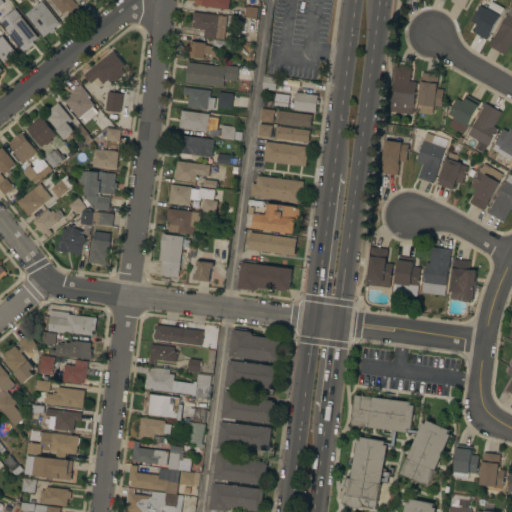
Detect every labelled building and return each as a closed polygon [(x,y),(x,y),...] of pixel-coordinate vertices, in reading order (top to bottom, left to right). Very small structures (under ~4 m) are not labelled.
[(32,7),(27,1),(28,0),(41,0),(60,23),(54,28),(55,29),(51,33),(49,31),(44,36),(25,14),(32,7)] [(73,0),(79,7),(66,18),(52,0),(73,0)] [(194,4),(194,0),(229,0),(229,9),(194,4)] [(450,0),(468,0),(464,8),(450,1),(450,0)] [(504,8),(487,39),(473,32),(477,24),(471,21),(480,5),(486,8),(490,1),(504,8)] [(247,6),(258,7),(256,18),(245,17),(247,6)] [(511,41),(505,55),(488,45),(490,41),(491,41),(507,13),(507,14),(511,7),(511,41)] [(0,21),(15,8),(38,37),(33,41),(34,43),(24,52),(6,30),(7,29),(0,21)] [(225,15),(222,39),(203,36),(204,29),(203,29),(200,29),(200,28),(194,27),(195,20),(192,20),(193,11),(225,15)] [(18,54),(12,59),(13,60),(7,65),(0,56),(0,36),(2,35),(18,54)] [(189,49),(188,49),(189,44),(190,44),(190,40),(205,42),(205,44),(209,45),(208,54),(204,53),(203,58),(189,56),(189,49)] [(113,50),(119,57),(115,61),(119,65),(117,67),(123,74),(111,83),(108,79),(94,91),(82,76),(113,50)] [(236,66),(185,63),(184,83),(222,85),(222,80),(236,81),(236,66)] [(411,66),(409,81),(416,82),(413,108),(397,106),(398,103),(391,102),(395,64),(411,66)] [(277,77),(275,90),(262,88),(263,76),(277,77)] [(437,84),(437,88),(444,89),(441,106),(435,105),(434,106),(432,106),(431,113),(421,112),(422,105),(418,104),(421,81),(437,84)] [(65,101),(70,96),(69,95),(72,92),(72,91),(80,84),(89,95),(87,96),(94,105),(92,106),(97,112),(85,122),(80,116),(78,117),(65,101)] [(214,90),(213,97),(218,97),(216,110),(206,108),(206,110),(203,110),(203,108),(194,107),(194,108),(192,108),(192,106),(186,106),(188,94),(183,94),(184,86),(214,90)] [(124,91),(122,105),(120,105),(119,112),(104,110),(106,89),(124,91)] [(231,92),(216,92),(216,107),(231,108),(231,92)] [(296,92),(318,95),(317,99),(319,100),(318,103),(317,103),(316,112),(294,109),(296,92)] [(449,125),(450,123),(449,122),(451,119),(452,120),(453,117),(448,114),(456,98),(463,101),(467,94),(480,102),(463,133),(449,125)] [(72,120),(68,123),(74,131),(72,132),(73,133),(71,135),(73,137),(68,141),(66,138),(65,139),(50,120),(49,121),(46,117),(51,113),(48,110),(58,102),(72,120)] [(483,106),(485,102),(501,111),(494,126),(497,128),(488,145),(487,145),(483,152),(474,147),(478,140),(468,134),(483,106)] [(260,120),(261,119),(260,119),(261,108),(274,109),(273,122),(260,120)] [(179,127),(181,110),(209,113),(209,116),(218,117),(217,129),(207,130),(179,127)] [(276,122),(277,116),(276,116),(277,110),(312,114),(311,127),(276,122)] [(27,127),(41,116),(43,117),(42,118),(56,135),(50,139),(51,140),(46,144),(45,143),(42,146),(27,127)] [(272,125),(271,134),(272,134),(272,136),(271,136),(271,137),(258,135),(259,124),(260,124),(260,123),(272,125)] [(89,134),(88,135),(92,139),(86,143),(83,139),(84,138),(75,128),(80,124),(89,134)] [(222,125),(235,126),(234,139),(220,138),(222,125)] [(310,130),(308,142),(274,138),(274,136),(273,136),(274,131),(275,131),(276,125),(310,130)] [(511,157),(511,159),(492,148),(495,144),(494,143),(502,128),(509,132),(511,126),(511,157)] [(106,139),(104,139),(104,136),(106,136),(107,128),(120,129),(119,141),(106,140),(106,139)] [(38,152),(27,161),(28,162),(25,164),(17,156),(18,155),(8,142),(21,132),(38,152)] [(422,164),(416,162),(423,140),(424,140),(427,132),(434,134),(431,143),(445,147),(433,183),(418,177),(422,164)] [(179,152),(181,134),(214,139),(212,156),(179,152)] [(381,172),(385,140),(402,142),(401,143),(408,144),(406,161),(399,160),(398,174),(381,172)] [(308,146),(306,166),(263,160),(265,141),(308,146)] [(16,164),(10,169),(11,171),(9,174),(7,171),(4,174),(1,170),(0,171),(0,148),(2,147),(16,164)] [(93,166),(93,161),(92,161),(92,157),(93,157),(94,151),(95,148),(116,150),(115,151),(118,151),(117,168),(93,166)] [(27,176),(28,176),(23,170),(30,165),(32,167),(37,163),(42,169),(46,165),(45,164),(47,163),(48,164),(50,163),(45,157),(56,149),(61,155),(62,154),(65,157),(51,169),(52,169),(43,177),(42,177),(35,183),(32,179),(30,180),(27,176)] [(437,184),(439,180),(438,180),(446,157),(447,158),(449,151),(459,155),(457,161),(462,163),(461,164),(468,166),(462,184),(455,182),(454,186),(453,186),(452,189),(437,184)] [(217,163),(218,153),(230,154),(230,157),(236,158),(236,164),(229,163),(229,164),(217,163)] [(210,164),(209,175),(196,174),(196,176),(198,177),(198,179),(196,179),(196,181),(175,178),(177,160),(210,164)] [(503,174),(498,181),(499,182),(484,210),(469,202),(476,189),(470,186),(479,171),(484,163),(503,174)] [(97,192),(97,195),(110,196),(109,209),(97,208),(93,207),(87,200),(88,200),(86,197),(86,191),(84,191),(85,186),(86,187),(87,171),(99,171),(99,172),(115,173),(114,181),(115,181),(115,183),(117,183),(117,188),(115,188),(114,194),(97,192)] [(0,188),(0,173),(5,179),(6,178),(11,184),(12,183),(14,186),(13,186),(14,188),(10,191),(9,190),(4,194),(0,188)] [(509,173),(511,174),(511,207),(504,221),(487,212),(509,173)] [(50,188),(67,175),(75,184),(58,198),(50,188)] [(304,181),(301,202),(250,196),(252,183),(256,183),(257,175),(304,181)] [(17,201),(40,183),(51,197),(28,216),(17,201)] [(171,184),(192,186),(191,188),(200,189),(200,187),(215,189),(214,199),(200,197),(200,200),(190,199),(190,200),(191,200),(191,203),(190,203),(189,205),(169,202),(171,184)] [(69,204),(78,197),(86,206),(77,214),(69,204)] [(204,199),(217,200),(216,212),(203,211),(204,199)] [(251,227),(253,213),(263,214),(263,213),(265,214),(266,203),(268,204),(268,202),(301,207),(299,221),(296,220),(294,233),(251,227)] [(91,208),(93,212),(91,224),(80,223),(82,210),(85,208),(91,208)] [(201,212),(199,227),(194,226),(193,234),(168,231),(170,219),(166,218),(168,208),(201,212)] [(48,209),(50,211),(52,209),(55,212),(59,209),(64,216),(49,228),(52,233),(49,236),(45,231),(43,233),(33,221),(48,209)] [(112,225),(92,223),(93,211),(113,213),(112,225)] [(58,243),(61,234),(63,228),(65,229),(67,225),(69,226),(70,223),(74,225),(73,227),(82,230),(80,235),(85,237),(79,255),(67,251),(66,253),(56,249),(58,243)] [(183,236),(181,254),(189,255),(188,264),(180,263),(178,277),(160,274),(161,261),(159,260),(162,232),(165,232),(165,234),(183,236)] [(297,238),(294,255),(260,250),(260,251),(256,251),(257,250),(248,249),(250,232),(297,238)] [(90,255),(89,254),(90,251),(91,251),(92,238),(96,239),(97,234),(104,234),(103,240),(110,241),(108,255),(109,256),(108,260),(109,260),(108,264),(101,263),(101,261),(101,262),(100,263),(99,263),(89,262),(90,255)] [(368,284),(369,279),(367,279),(372,246),(388,248),(386,263),(393,263),(390,287),(368,284)] [(422,292),(426,262),(430,262),(432,246),(451,249),(451,254),(450,254),(445,295),(422,292)] [(417,295),(394,292),(399,256),(414,258),(413,266),(421,267),(417,295)] [(473,302),(450,299),(451,291),(450,291),(454,258),(470,260),(469,269),(477,270),(473,302)] [(243,262),(243,259),(255,261),(255,263),(292,268),(290,289),(288,289),(287,291),(259,287),(259,290),(252,290),(251,292),(239,290),(239,288),(238,288),(242,262),(243,262)] [(214,262),(213,267),(211,267),(210,281),(193,279),(194,272),(198,273),(198,265),(197,265),(197,260),(214,262)] [(68,332),(68,333),(48,331),(50,310),(69,312),(69,314),(97,317),(95,330),(92,329),(92,335),(68,332)] [(203,330),(201,345),(154,339),(156,324),(203,330)] [(233,329),(234,329),(234,327),(246,328),(246,330),(251,331),(251,333),(253,333),(253,335),(284,339),(281,362),(273,361),(273,364),(262,363),(263,360),(242,357),(242,361),(280,366),(277,389),(239,384),(238,395),(276,400),(273,423),(235,418),(234,422),(272,427),(269,449),(267,448),(267,450),(231,445),(230,457),(266,461),(265,463),(268,463),(265,485),(227,480),(226,484),(264,488),(261,511),(231,507),(230,510),(228,509),(228,511),(223,510),(223,511),(211,511),(211,509),(210,509),(233,329)] [(41,342),(43,331),(56,333),(55,344),(41,342)] [(19,342),(28,334),(37,345),(28,353),(25,349),(20,352),(28,361),(34,367),(30,370),(34,375),(24,383),(4,360),(6,358),(4,356),(5,354),(4,352),(8,349),(8,350),(15,345),(18,349),(22,346),(19,342)] [(75,357),(74,358),(68,357),(69,350),(71,351),(71,350),(73,350),(74,340),(91,342),(90,348),(92,348),(91,354),(92,354),(91,359),(75,357)] [(151,344),(174,347),(174,351),(176,351),(175,361),(155,359),(154,365),(148,364),(151,344)] [(41,355),(54,356),(52,374),(38,372),(41,355)] [(201,360),(199,372),(187,371),(189,358),(201,360)] [(75,365),(76,359),(88,361),(86,379),(83,378),(82,383),(62,381),(64,364),(75,365)] [(503,391),(511,394),(511,361),(507,375),(509,376),(503,391)] [(0,365),(9,376),(8,377),(14,384),(6,390),(16,402),(13,405),(24,417),(15,425),(0,408),(0,391),(3,389),(0,386),(0,365)] [(147,370),(150,370),(150,366),(170,369),(169,373),(174,374),(173,380),(193,383),(193,381),(196,381),(197,373),(211,375),(210,385),(211,386),(210,398),(191,395),(191,394),(145,388),(147,370)] [(35,389),(36,379),(50,381),(49,391),(35,389)] [(44,403),(45,393),(52,394),(52,392),(56,392),(57,386),(85,390),(82,408),(44,403)] [(180,397),(179,404),(182,404),(181,410),(178,410),(177,417),(145,412),(146,407),(143,407),(144,398),(147,398),(148,393),(180,397)] [(352,424),(356,394),(411,402),(411,403),(410,403),(410,404),(415,405),(411,429),(407,429),(407,432),(352,424)] [(42,423),(31,422),(32,404),(44,405),(42,423)] [(206,409),(204,422),(192,420),(194,408),(206,409)] [(54,428),(55,416),(54,416),(55,409),(81,412),(80,419),(75,419),(73,431),(54,428)] [(139,429),(137,429),(137,424),(140,425),(141,417),(165,420),(163,435),(154,433),(153,439),(138,437),(139,429)] [(428,485),(400,473),(422,422),(425,423),(427,419),(449,429),(447,433),(450,434),(428,485)] [(204,423),(202,444),(204,444),(203,448),(195,447),(196,442),(186,441),(187,435),(186,435),(187,421),(204,423)] [(79,436),(78,437),(80,437),(79,445),(77,445),(76,454),(65,452),(65,457),(56,456),(56,452),(43,450),(43,443),(40,443),(40,440),(30,439),(30,435),(28,435),(28,431),(30,432),(31,430),(79,436)] [(378,500),(376,500),(375,508),(362,506),(361,507),(358,507),(355,507),(352,507),(350,506),(345,503),(341,503),(343,494),(345,494),(346,486),(344,485),(346,477),(350,478),(357,440),(360,440),(361,436),(385,441),(384,444),(387,445),(378,500)] [(168,451),(166,465),(150,463),(149,466),(144,465),(145,464),(142,463),(143,462),(131,460),(134,440),(139,441),(139,447),(168,451)] [(28,442),(41,444),(40,454),(26,452),(28,442)] [(476,473),(469,472),(469,473),(468,473),(468,478),(453,477),(457,444),(472,445),(471,454),(478,455),(476,473)] [(170,445),(182,446),(182,452),(183,453),(183,457),(191,458),(189,471),(167,468),(170,445)] [(500,454),(498,468),(505,469),(503,486),(500,485),(500,487),(495,486),(495,490),(487,489),(488,485),(479,484),(483,452),(500,454)] [(12,458),(14,457),(16,459),(15,461),(18,465),(19,464),(23,469),(16,475),(12,471),(13,470),(4,459),(10,455),(12,458)] [(72,460),(71,472),(72,473),(71,480),(33,475),(36,455),(72,460)] [(158,474),(158,478),(168,480),(168,481),(178,482),(176,492),(131,486),(131,481),(129,480),(130,464),(137,465),(137,472),(158,474)] [(194,472),(193,485),(179,483),(180,470),(194,472)] [(36,479),(34,492),(22,490),(23,477),(36,479)] [(40,502),(41,489),(44,490),(44,488),(46,488),(46,486),(68,489),(68,491),(71,491),(70,499),(68,498),(67,506),(40,502)] [(151,495),(152,491),(178,494),(178,495),(182,495),(179,511),(133,511),(125,511),(128,487),(135,488),(134,493),(151,495)] [(2,511),(8,498),(16,501),(11,511),(2,511)] [(435,511),(403,511),(406,502),(409,502),(410,498),(434,503),(433,507),(436,508),(435,511)] [(448,511),(449,505),(450,505),(451,498),(459,499),(459,498),(469,499),(468,508),(472,508),(471,511),(448,511)]
